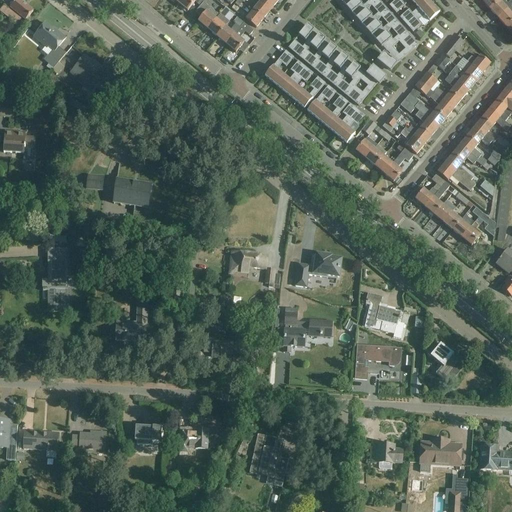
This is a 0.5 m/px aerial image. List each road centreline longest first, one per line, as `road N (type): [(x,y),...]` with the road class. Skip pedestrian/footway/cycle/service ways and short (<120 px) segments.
road 1 (residential): [(511,370),(56,0)]
road 2 (secondary): [(94,0),(511,343)]
road 3 (residential): [(0,380),(511,410)]
road 4 (residential): [(383,212),(227,84)]
road 5 (residential): [(383,212),(510,66)]
road 6 (residential): [(511,313),(383,212)]
road 7 (residential): [(227,84),(124,0)]
road 8 (unknown): [(349,402),(336,479),(292,511)]
